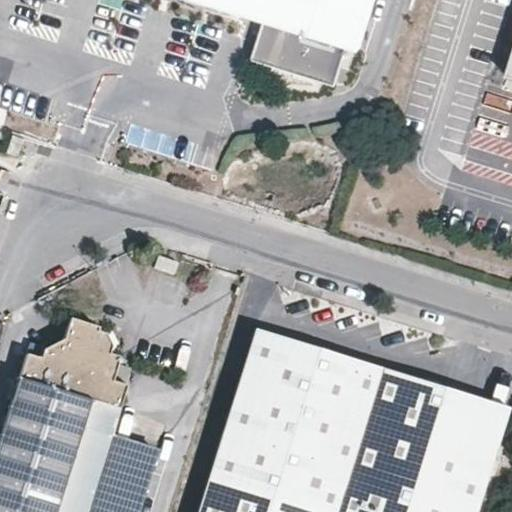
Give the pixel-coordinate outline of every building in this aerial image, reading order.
[(184,0),(263,24),(252,59),(334,85),(345,50),(359,55),(376,0),(184,0)] [(25,138),(14,134),(7,152),(19,156),(25,138)] [(11,172),(0,168),(0,188),(6,191),(11,172)] [(0,439),(0,511),(135,511),(153,454),(107,439),(81,431),(89,403),(116,411),(123,386),(109,382),(117,358),(108,356),(110,349),(102,337),(94,335),(95,329),(66,322),(59,343),(44,349),(41,362),(25,357),(0,439)] [(241,377),(246,379),(259,335),(379,373),(381,368),(256,329),(241,377)] [(379,373),(259,335),(246,379),(241,377),(198,511),(475,511),(493,456),(429,436),(444,388),(381,368),(379,373)] [(444,388),(429,436),(493,456),(508,409),(444,388)] [(107,439),(116,411),(89,403),(81,431),(107,439)]
